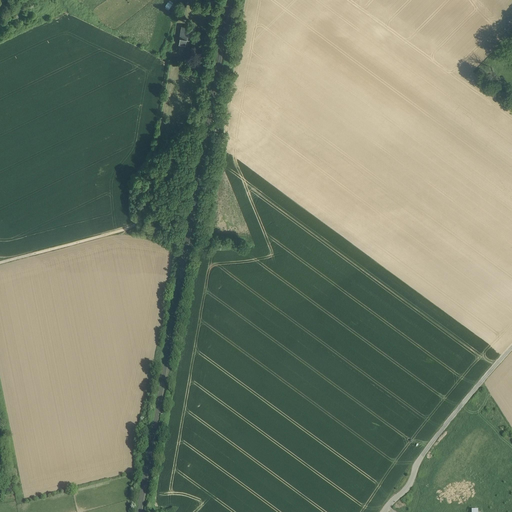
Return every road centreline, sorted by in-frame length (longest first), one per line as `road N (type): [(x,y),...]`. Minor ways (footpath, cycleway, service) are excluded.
road 1 (residential): [(0,262),(136,224),(158,148),(171,56)]
road 2 (unclassified): [(511,347),(383,511)]
